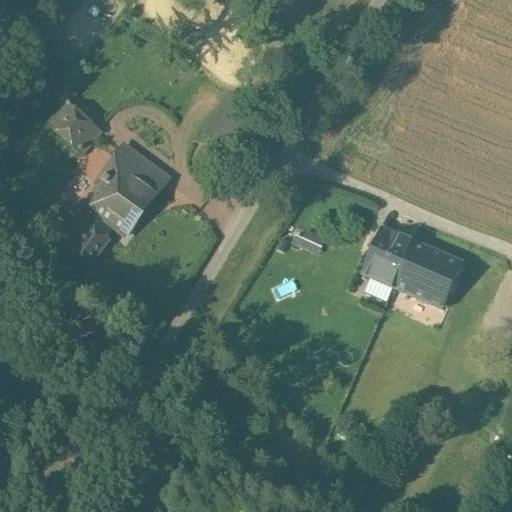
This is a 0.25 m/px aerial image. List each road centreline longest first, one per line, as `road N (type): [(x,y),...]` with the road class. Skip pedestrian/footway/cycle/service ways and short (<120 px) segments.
road 1 (residential): [(59,511),(381,0)]
road 2 (residential): [(0,332),(48,462),(54,511)]
